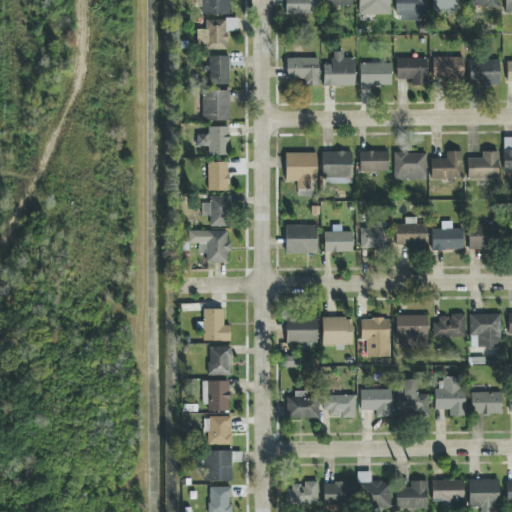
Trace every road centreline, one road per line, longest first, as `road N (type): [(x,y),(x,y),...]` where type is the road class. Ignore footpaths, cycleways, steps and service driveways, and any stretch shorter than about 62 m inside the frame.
road 1 (residential): [(263,0),(266,511)]
road 2 (residential): [(511,116),(264,119)]
road 3 (residential): [(511,282),(265,286)]
road 4 (residential): [(511,448),(266,452)]
